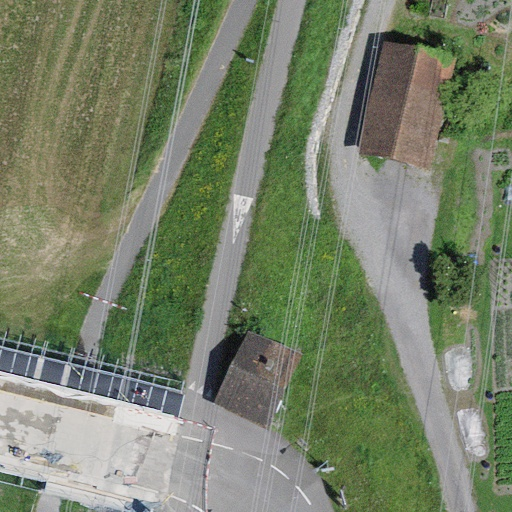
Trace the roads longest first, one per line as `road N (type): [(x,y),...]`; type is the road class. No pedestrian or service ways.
road 1 (track): [(60,511),(106,315),(248,0)]
road 2 (track): [(181,511),(295,0)]
road 3 (tertiary): [(259,511),(191,468),(0,419)]
road 4 (track): [(375,201),(355,161),(394,0)]
